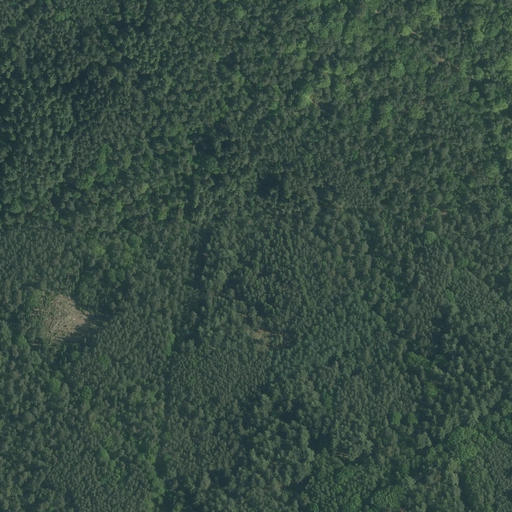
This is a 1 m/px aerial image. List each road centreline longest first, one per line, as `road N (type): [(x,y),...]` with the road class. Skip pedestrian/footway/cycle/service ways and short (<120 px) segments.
road 1 (track): [(511,114),(371,0)]
road 2 (track): [(329,0),(436,88)]
